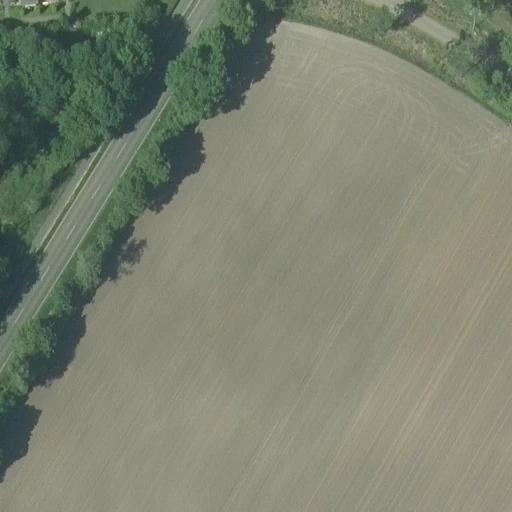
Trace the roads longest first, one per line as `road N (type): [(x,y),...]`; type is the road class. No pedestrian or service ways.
road 1 (primary): [(0,344),(213,0)]
road 2 (residential): [(511,86),(372,0)]
